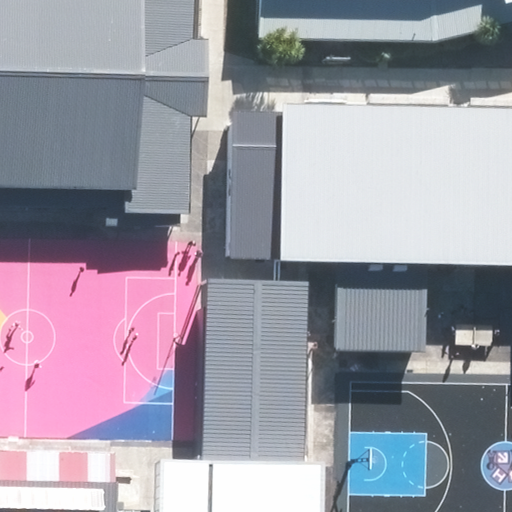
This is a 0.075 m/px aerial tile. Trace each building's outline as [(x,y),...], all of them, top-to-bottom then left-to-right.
[(0,0),(0,196),(166,203),(174,4),(56,0),(0,0)] [(511,0),(252,0),(255,55),(430,50),(511,33),(511,0)] [(511,116),(210,105),(204,261),(511,272),(511,116)] [(297,297),(206,293),(199,470),(290,474),(297,297)] [(282,511),(282,509),(0,498),(0,511),(282,511)]
